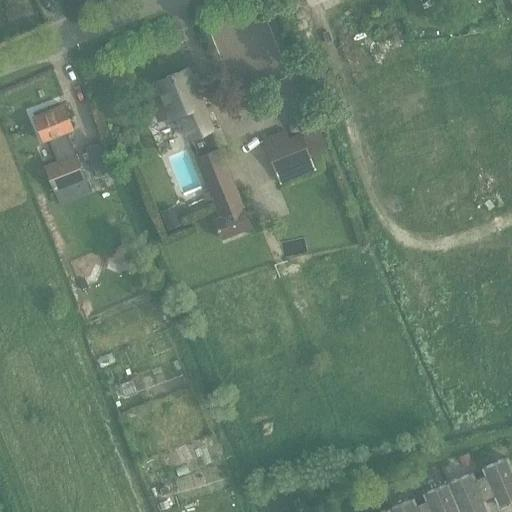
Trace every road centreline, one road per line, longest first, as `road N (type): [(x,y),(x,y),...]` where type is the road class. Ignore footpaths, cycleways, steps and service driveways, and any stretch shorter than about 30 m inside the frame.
road 1 (unknown): [(316,0),(385,220),(399,232),(432,238),(511,224)]
road 2 (unclassified): [(0,59),(135,0)]
